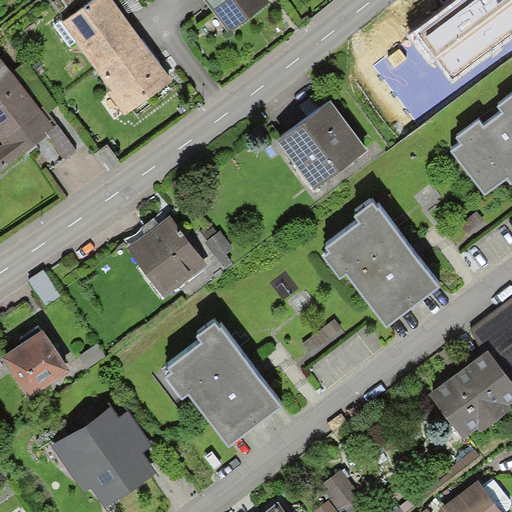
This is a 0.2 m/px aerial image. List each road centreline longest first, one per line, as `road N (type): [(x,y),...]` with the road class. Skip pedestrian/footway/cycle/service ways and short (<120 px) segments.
road 1 (tertiary): [(0,270),(371,0)]
road 2 (residential): [(194,511),(511,270)]
